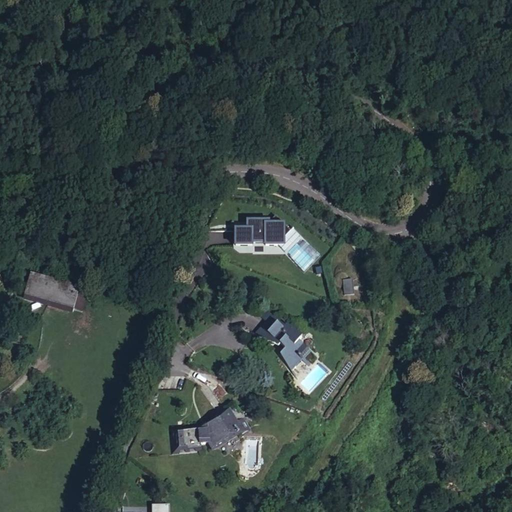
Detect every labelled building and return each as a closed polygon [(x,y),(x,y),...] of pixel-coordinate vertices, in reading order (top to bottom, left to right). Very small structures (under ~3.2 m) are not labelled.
[(287,225),(247,224),(247,231),(236,231),(235,247),(286,249),(287,225)] [(48,305),(72,313),(73,310),(79,289),(30,275),(24,297),(48,304),(48,305)] [(354,296),(353,281),(343,282),(344,296),(354,296)] [(88,291),(79,289),(73,310),(81,313),(88,291)] [(302,338),(287,325),(285,327),(279,321),(262,339),(278,347),(280,345),(285,350),(280,355),(291,370),(301,359),(310,350),(299,341),(302,338)] [(200,445),(216,443),(218,447),(238,435),(239,437),(250,430),(243,420),(235,425),(227,411),(207,423),(210,428),(203,432),(199,432),(199,429),(172,432),(174,451),(201,449),(200,445)]
